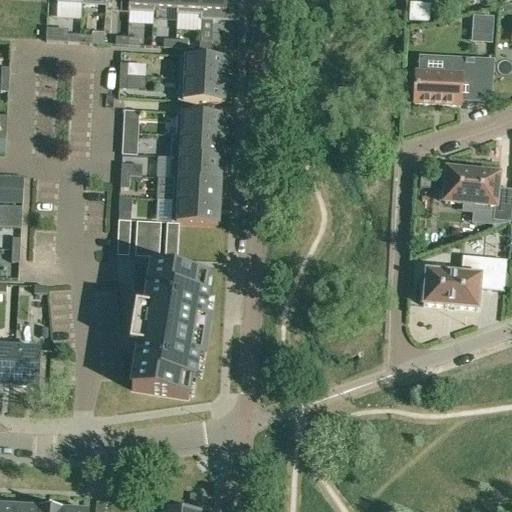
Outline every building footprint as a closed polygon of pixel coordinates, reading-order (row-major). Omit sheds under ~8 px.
[(153,10),(153,0),(128,0),(128,13),(154,15),(154,10),(153,10)] [(176,11),(177,11),(177,0),(153,0),(153,10),(154,10),(176,11)] [(201,0),(177,0),(177,11),(176,11),(176,16),(200,17),(201,17),(201,0)] [(200,17),(200,22),(239,24),(240,6),(226,6),(227,1),(229,2),(229,0),(201,0),(201,17),(200,17)] [(57,44),(58,31),(46,30),(46,40),(46,43),(57,44)] [(67,36),(67,44),(79,45),(80,37),(67,36)] [(92,38),(80,37),(79,45),(91,46),(92,38)] [(115,39),(115,47),(127,48),(127,40),(115,39)] [(140,40),(127,40),(127,48),(139,48),(140,40)] [(175,42),(163,41),(163,50),(175,50),(175,42)] [(175,42),(175,50),(187,51),(187,43),(175,42)] [(211,44),(199,43),(199,51),(211,52),(211,44)] [(226,61),(180,59),(179,81),(225,84),(226,61)] [(414,104),(414,106),(416,106),(416,105),(430,106),(430,107),(444,107),(458,108),(460,108),(460,106),(459,106),(460,103),(461,85),(472,86),(474,86),(492,87),(494,62),(476,61),(451,60),(420,59),(419,74),(418,74),(416,74),(416,76),(415,104),(414,104)] [(119,78),(127,78),(128,66),(120,66),(119,78)] [(1,70),(0,82),(8,82),(9,70),(1,70)] [(127,90),(127,78),(119,78),(119,90),(127,90)] [(225,89),(225,84),(179,81),(177,104),(224,106),(225,89)] [(0,93),(8,94),(8,82),(0,82),(0,90),(0,93)] [(177,116),(176,137),(175,138),(222,141),(223,118),(177,116)] [(123,123),(123,135),(137,136),(137,124),(123,123)] [(123,135),(122,147),(136,148),(137,136),(123,135)] [(222,141),(175,138),(176,137),(171,137),(170,159),(221,162),(222,146),(222,141)] [(221,162),(170,159),(168,182),(173,182),(173,181),(220,184),(220,175),(221,162)] [(121,166),(121,178),(129,179),(129,167),(121,166)] [(511,192),(497,191),(498,177),(447,172),(444,204),(494,209),(493,222),(510,224),(511,202),(511,192)] [(129,179),(121,178),(120,190),(128,191),(129,179)] [(433,191),(434,179),(420,178),(419,190),(433,191)] [(4,180),(3,203),(22,204),(23,181),(4,180)] [(172,203),(219,205),(220,184),(173,181),(173,182),(172,203)] [(218,210),(219,205),(172,203),(171,225),(217,228),(218,210)] [(22,210),(10,209),(9,221),(21,222),(22,210)] [(119,214),(118,223),(130,223),(131,215),(119,214)] [(130,223),(118,223),(118,232),(130,232),(130,223)] [(148,224),(136,224),(136,232),(148,233),(148,224)] [(148,233),(160,234),(160,225),(148,224),(148,233)] [(178,235),(179,226),(167,225),(166,234),(178,235)] [(118,232),(117,240),(129,241),(130,232),(118,232)] [(135,241),(147,242),(148,233),(136,232),(135,241)] [(148,233),(147,242),(159,243),(160,234),(148,233)] [(178,235),(166,234),(166,243),(178,243),(178,235)] [(19,252),(20,240),(12,240),(11,252),(19,252)] [(129,249),(129,241),(117,240),(117,249),(129,249)] [(135,241),(135,250),(147,251),(147,242),(135,241)] [(147,251),(159,251),(159,243),(147,242),(147,251)] [(177,252),(178,243),(166,243),(165,251),(177,252)] [(129,249),(117,249),(116,258),(129,258),(129,249)] [(134,259),(146,259),(147,251),(135,250),(134,259)] [(159,251),(147,251),(146,259),(159,260),(159,251)] [(177,252),(165,251),(165,260),(177,261),(177,252)] [(19,252),(11,252),(11,264),(19,264),(19,252)] [(506,264),(480,261),(479,278),(428,274),(428,273),(426,273),(426,275),(425,287),(421,287),(419,303),(423,303),(423,305),(423,308),(478,312),(478,310),(477,310),(479,291),(504,293),(506,264)] [(187,381),(194,383),(198,360),(204,361),(210,320),(204,319),(208,297),(200,296),(203,280),(207,281),(208,278),(151,269),(144,311),(136,309),(130,348),(138,350),(131,392),(188,401),(188,397),(184,397),(187,381)] [(46,288),(34,288),(34,296),(46,296),(46,288)] [(0,350),(0,387),(13,388),(15,351),(0,350)] [(40,352),(15,351),(13,388),(38,389),(40,352)]
